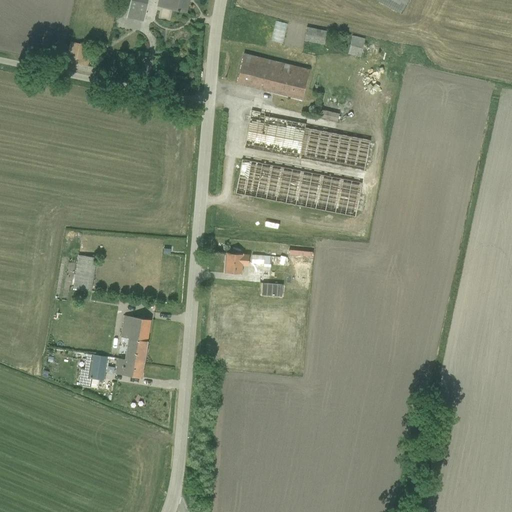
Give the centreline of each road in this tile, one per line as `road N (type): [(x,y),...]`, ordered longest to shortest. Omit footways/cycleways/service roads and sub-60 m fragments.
road 1 (tertiary): [(209,97),(173,497)]
road 2 (unclassified): [(209,97),(0,56)]
